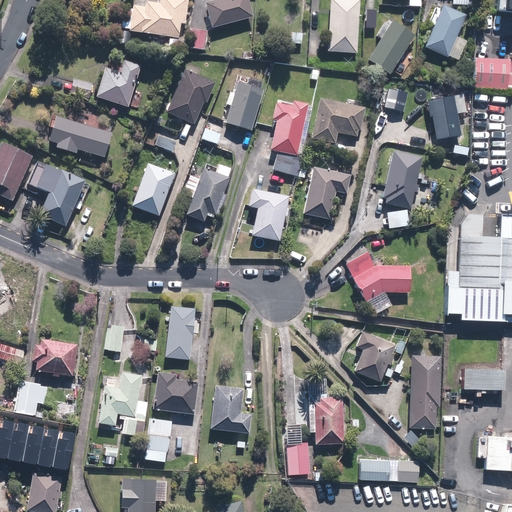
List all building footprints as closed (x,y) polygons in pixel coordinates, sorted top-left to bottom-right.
[(132,7),(129,31),(180,39),(186,0),(158,0),(158,5),(145,3),(144,9),(132,7)] [(218,0),(204,4),(211,28),(251,17),(245,0),(218,0)] [(356,53),(358,0),(355,0),(329,0),(327,52),(356,53)] [(464,15),(441,6),(424,47),(446,57),(464,15)] [(374,10),(366,9),(364,30),(372,31),(374,10)] [(413,36),(391,22),(366,60),(388,74),(413,36)] [(203,50),(205,32),(190,30),(187,48),(203,50)] [(302,34),(289,33),(288,45),(302,45),(302,34)] [(505,61),(474,60),(473,91),(504,92),(505,61)] [(126,107),(139,66),(121,61),(117,74),(103,69),(95,98),(126,107)] [(213,82),(184,70),(166,112),(192,123),(202,101),(205,102),(213,82)] [(91,85),(72,80),(69,94),(87,98),(91,85)] [(261,90),(236,83),(225,123),(249,130),(261,90)] [(409,89),(387,84),(382,107),(403,112),(409,89)] [(459,135),(452,97),(427,101),(435,140),(459,135)] [(363,108),(318,99),(310,138),(334,143),(336,133),(355,137),(356,130),(358,130),(363,108)] [(296,156),(305,105),(292,103),(291,108),(274,105),(272,120),(275,121),(270,151),(296,156)] [(110,133),(54,117),(47,141),(56,143),(55,148),(74,153),(75,149),(103,157),(110,133)] [(219,134),(204,129),(200,139),(215,145),(219,134)] [(157,135),(153,146),(171,153),(175,143),(157,135)] [(0,195),(11,201),(30,157),(0,144),(0,195)] [(409,209),(419,158),(390,152),(380,198),(384,199),(383,204),(409,209)] [(273,162),(270,173),(291,178),(294,167),(273,162)] [(64,227),(83,181),(60,172),(60,173),(44,166),(35,187),(47,193),(38,216),(64,227)] [(157,215),(172,175),(146,166),(132,206),(157,215)] [(348,175),(311,168),(302,214),(328,219),(333,192),(345,194),(348,175)] [(227,178),(201,169),(185,215),(202,221),(206,212),(214,215),(227,178)] [(285,197),(250,190),(246,207),(256,209),(251,235),(276,240),(285,197)] [(406,211),(385,214),(388,230),(409,227),(406,211)] [(451,273),(450,319),(511,321),(511,221),(497,221),(497,240),(464,239),(463,274),(451,273)] [(364,302),(380,292),(408,292),(408,266),(374,266),(372,267),(365,253),(345,264),(353,278),(351,279),(364,302)] [(188,359),(193,309),(169,307),(164,357),(188,359)] [(106,325),(103,351),(120,353),(124,328),(106,325)] [(396,346),(359,331),(352,349),(359,351),(351,372),(381,384),(396,346)] [(35,363),(34,372),(72,378),(77,345),(38,340),(37,347),(33,346),(30,362),(35,363)] [(0,344),(0,359),(15,364),(19,351),(0,344)] [(410,356),(407,429),(434,431),(435,408),(437,408),(440,358),(410,356)] [(505,391),(505,371),(465,370),(464,390),(505,391)] [(155,372),(151,410),(194,416),(198,382),(174,380),(175,375),(155,372)] [(103,386),(97,423),(114,427),(116,416),(123,417),(120,434),(141,438),(147,403),(137,401),(141,377),(121,373),(118,389),(103,386)] [(49,386),(19,382),(14,413),(35,417),(37,404),(46,406),(49,386)] [(213,385),(208,430),(248,435),(250,415),(240,414),(243,389),(213,385)] [(312,399),(313,446),(342,445),(341,398),(312,399)] [(149,418),(144,461),(166,464),(172,421),(149,418)] [(13,430),(15,422),(4,420),(2,427),(0,426),(0,457),(5,459),(6,457),(8,458),(13,430)] [(28,432),(29,425),(19,423),(17,430),(13,430),(8,458),(7,459),(20,462),(20,460),(22,461),(28,432)] [(43,435),(45,428),(34,426),(32,433),(28,432),(22,461),(22,462),(35,465),(35,463),(38,464),(43,435)] [(58,438),(59,430),(48,428),(47,436),(43,435),(38,464),(38,465),(50,467),(50,465),(53,466),(58,438)] [(67,469),(74,433),(64,431),(62,439),(58,438),(53,466),(52,467),(65,470),(65,468),(67,469)] [(417,440),(408,431),(400,440),(409,449),(417,440)] [(511,434),(481,434),(480,473),(511,473),(511,434)] [(284,444),(287,476),(309,475),(307,443),(284,444)] [(116,458),(117,448),(106,447),(104,464),(113,465),(114,458),(116,458)] [(418,461),(358,460),(358,482),(417,483),(418,461)] [(32,473),(25,511),(24,511),(55,511),(61,478),(32,473)] [(167,481),(120,479),(119,508),(126,509),(125,511),(153,511),(154,502),(166,502),(167,481)] [(242,511),(240,501),(215,506),(216,511),(242,511)]
